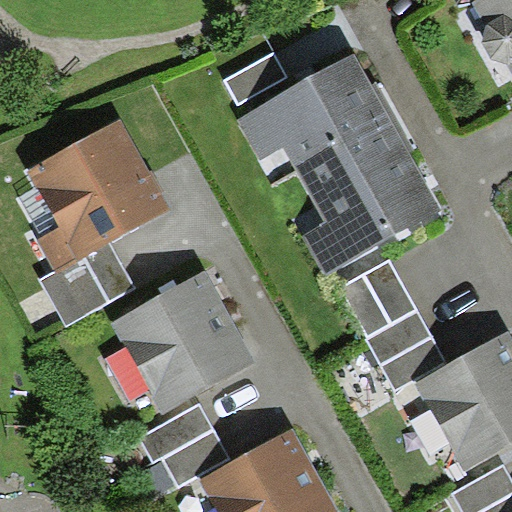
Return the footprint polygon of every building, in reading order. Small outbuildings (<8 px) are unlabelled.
[(511,0),(504,0),(468,20),(511,99),(511,0)] [(234,78),(243,103),(297,84),(288,59),(234,78)] [(436,242),(348,81),(248,136),(336,297),(436,242)] [(157,236),(111,142),(14,190),(61,284),(157,236)] [(148,437),(243,390),(195,293),(100,341),(148,437)] [(459,497),(511,468),(511,370),(503,355),(410,405),(459,497)] [(312,511),(281,451),(183,501),(189,511),(312,511)]
